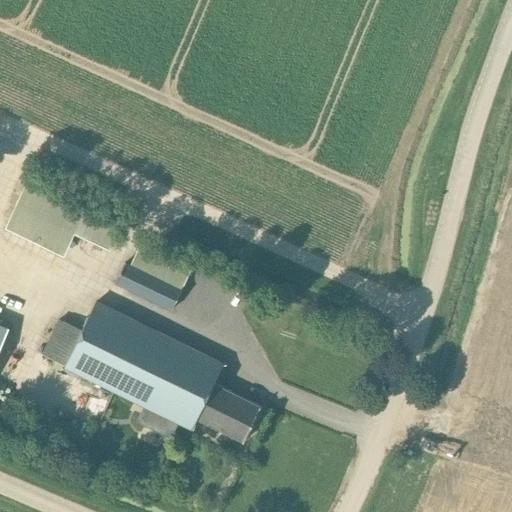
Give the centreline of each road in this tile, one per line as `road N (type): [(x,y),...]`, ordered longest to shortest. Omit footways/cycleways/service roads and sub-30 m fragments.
road 1 (unclassified): [(346,511),(418,326),(511,14)]
road 2 (track): [(0,120),(422,313)]
